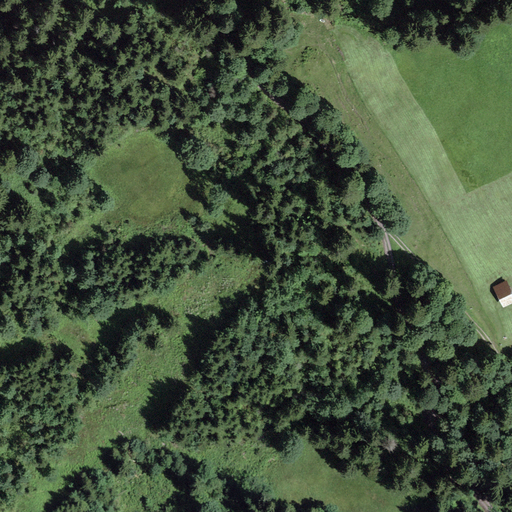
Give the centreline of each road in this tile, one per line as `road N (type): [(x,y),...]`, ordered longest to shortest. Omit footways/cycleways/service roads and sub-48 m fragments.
road 1 (track): [(485,511),(433,427),(426,358),(383,229),(358,184),(298,113),(261,90),(230,28),(177,0)]
road 2 (track): [(383,229),(511,378)]
